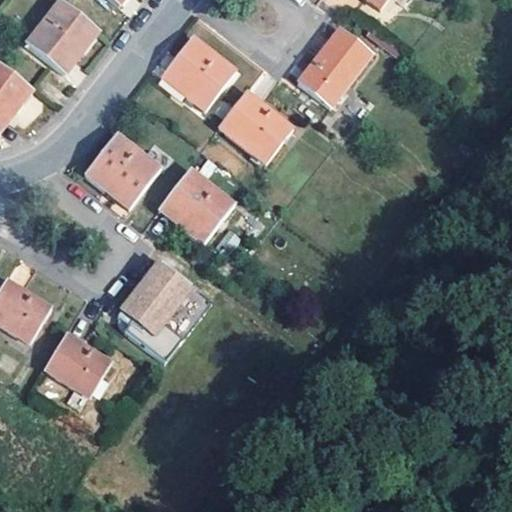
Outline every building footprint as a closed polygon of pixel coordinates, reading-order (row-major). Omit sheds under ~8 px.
[(366,0),(383,12),(392,0),(366,0)] [(62,3),(29,46),(62,71),(80,47),(84,49),(88,52),(103,34),(62,3)] [(345,34),(302,87),(334,112),(377,59),(345,34)] [(239,75),(196,41),(171,74),(196,93),(190,101),(208,115),(239,75)] [(80,47),(62,71),(69,77),(88,52),(84,49),(80,47)] [(0,63),(0,125),(14,107),(17,109),(21,112),(36,92),(0,63)] [(168,78),(165,82),(190,101),(196,93),(171,74),(168,78)] [(250,95),(222,130),(270,167),(298,132),(250,95)] [(0,125),(0,134),(2,136),(21,112),(17,109),(14,107),(0,125)] [(120,138),(90,177),(109,192),(116,185),(139,203),(164,172),(120,138)] [(237,207),(195,174),(170,206),(194,224),(191,228),(188,232),(207,246),(237,207)] [(109,192),(133,211),(139,203),(116,185),(109,192)] [(170,206),(164,214),(188,232),(191,228),(194,224),(170,206)] [(197,290),(165,265),(122,319),(134,328),(129,334),(168,366),(207,317),(188,303),(197,290)] [(10,283),(0,298),(0,326),(33,346),(55,310),(10,283)] [(216,305),(197,290),(188,303),(207,317),(216,305)] [(71,337),(48,373),(94,400),(116,365),(71,337)]
